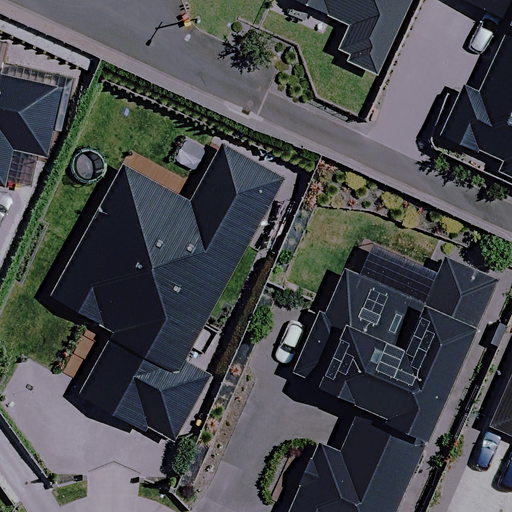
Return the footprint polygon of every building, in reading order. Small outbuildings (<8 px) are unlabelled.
[(295,0),(350,24),(339,50),(350,54),(346,62),(374,74),(407,0),(295,0)] [(511,0),(458,0),(511,23),(479,98),(462,90),(440,139),(472,153),(474,149),(504,162),(499,174),(511,179),(511,0)] [(0,186),(2,187),(4,176),(39,183),(58,90),(0,78),(0,186)] [(76,398),(138,433),(143,423),(169,438),(204,376),(179,362),(282,179),(222,145),(189,203),(124,167),(51,297),(113,332),(76,398)] [(287,511),(391,511),(494,280),(446,259),(425,307),(343,271),(323,316),(319,315),(293,374),(319,386),(317,390),(360,409),(340,455),(317,445),(287,511)] [(511,375),(490,427),(511,436),(511,375)]
